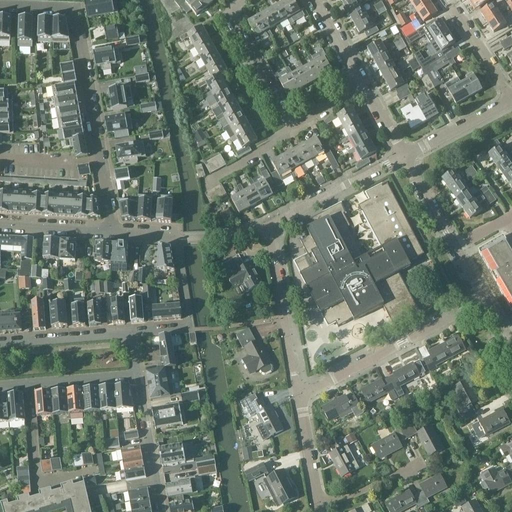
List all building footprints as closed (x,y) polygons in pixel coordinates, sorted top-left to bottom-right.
[(102,0),(91,0),(92,3),(85,5),(88,19),(118,14),(115,0),(111,0),(103,2),(102,0)] [(189,0),(188,1),(186,0),(176,0),(175,2),(180,8),(181,7),(187,14),(192,10),(197,16),(207,8),(200,0),(189,0)] [(293,0),(289,0),(281,4),(289,19),(287,20),(292,27),(295,25),(292,18),(299,14),(303,20),(306,19),(302,12),(301,13),(293,0)] [(346,0),(342,3),(347,12),(348,14),(361,6),(357,0),(346,0)] [(398,4),(395,0),(394,0),(388,4),(390,8),(398,4)] [(430,5),(426,0),(416,0),(411,4),(417,13),(430,5)] [(374,7),(376,11),(384,7),(381,3),(374,7)] [(279,25),(277,26),(281,33),(284,31),(281,24),(287,20),(289,19),(281,4),(270,10),(279,25)] [(436,15),(430,5),(417,13),(423,23),(436,15)] [(480,13),(486,24),(499,16),(502,14),(499,10),(497,12),(492,5),(480,13)] [(361,6),(348,14),(353,24),(367,17),(361,6)] [(384,8),(384,7),(376,11),(379,16),(386,12),(384,8)] [(270,10),(260,16),(268,31),(266,32),(269,37),(270,39),(273,37),(270,30),(277,26),(279,25),(270,10)] [(260,16),(248,22),(256,38),(255,38),(258,45),(262,43),(262,42),(269,37),(266,32),(268,31),(260,16)] [(396,20),(399,24),(406,20),(403,16),(396,20)] [(506,26),(499,16),(486,24),(493,34),(506,26)] [(12,18),(0,17),(0,41),(11,42),(12,18)] [(367,17),(353,24),(359,35),(364,33),(367,38),(378,32),(374,26),(372,27),(367,17)] [(26,22),(19,22),(18,45),(33,45),(34,19),(26,19),(26,22)] [(53,19),(40,19),(39,44),(52,44),(53,19)] [(66,20),(53,19),(52,44),(71,45),(66,20)] [(409,25),(406,20),(399,24),(401,29),(409,25)] [(427,32),(434,42),(448,34),(441,23),(427,32)] [(117,27),(105,29),(107,41),(119,39),(117,27)] [(194,47),(209,39),(203,27),(188,35),(187,34),(180,38),(182,41),(189,38),(193,45),(194,47)] [(420,39),(416,33),(404,40),(408,47),(420,39)] [(428,67),(444,57),(453,51),(450,47),(454,44),(448,34),(430,45),(436,54),(418,65),(422,71),(428,67)] [(511,46),(511,42),(510,38),(499,44),(504,52),(511,46)] [(201,58),(215,50),(209,39),(194,47),(193,45),(186,49),(188,52),(195,49),(199,56),(201,58)] [(396,48),(404,43),(401,39),(394,43),(396,48)] [(373,60),(387,53),(381,42),(368,49),(373,60)] [(406,48),(404,43),(396,48),(399,52),(406,48)] [(461,55),(457,49),(453,51),(444,57),(450,67),(451,69),(452,68),(455,66),(452,60),(461,55)] [(207,69),(221,61),(215,50),(201,58),(199,56),(193,60),(195,63),(201,59),(206,67),(207,69)] [(323,50),(319,52),(320,53),(312,57),(315,63),(313,64),(321,79),(333,73),(325,58),(326,57),(323,50)] [(286,51),(280,55),(282,60),(288,56),(286,51)] [(392,64),(397,61),(392,51),(373,60),(379,71),(392,64)] [(100,56),(103,72),(124,68),(121,52),(100,56)] [(321,79),(313,64),(315,63),(312,57),(311,56),(308,58),(312,65),(304,69),(302,70),(310,85),(321,79)] [(221,76),(228,72),(221,61),(207,69),(206,67),(199,71),(201,75),(208,70),(213,79),(221,76)] [(302,70),(304,69),(300,62),(297,64),(300,71),(293,75),(291,76),(299,91),(310,85),(302,70)] [(74,63),(60,66),(62,76),(75,73),(74,63)] [(379,71),(385,81),(403,71),(401,66),(396,69),(392,64),(379,71)] [(419,69),(417,64),(410,68),(412,72),(419,69)] [(441,82),(438,84),(428,67),(422,71),(425,77),(427,76),(428,78),(434,89),(444,84),(443,82),(442,81),(441,82)] [(291,76),(293,75),(289,68),(285,70),(289,77),(282,81),(278,74),(274,76),(278,83),(280,82),(288,97),(299,91),(291,76)] [(398,95),(408,90),(410,89),(407,83),(404,85),(401,79),(406,76),(403,71),(385,81),(391,92),(395,90),(398,95)] [(75,73),(62,76),(64,85),(75,83),(77,83),(75,73)] [(468,81),(461,85),(463,89),(469,99),(482,91),(472,74),(466,78),(468,81)] [(212,95),(227,87),(221,76),(213,79),(206,83),(205,81),(198,85),(200,89),(207,86),(211,93),(212,95)] [(434,89),(428,78),(422,81),(428,92),(434,89)] [(461,85),(457,79),(445,86),(456,106),(469,99),(463,89),(461,85)] [(64,85),(52,87),(54,98),(77,94),(75,83),(64,85)] [(110,88),(114,111),(127,109),(123,85),(110,88)] [(233,97),(227,87),(212,95),(211,93),(204,97),(206,100),(210,108),(217,104),(218,106),(233,97)] [(0,90),(0,102),(8,102),(8,91),(0,90)] [(411,96),(408,90),(397,96),(400,102),(407,98),(411,96)] [(77,94),(54,98),(56,109),(79,105),(77,94)] [(415,103),(411,96),(407,98),(412,106),(401,112),(407,123),(406,123),(408,125),(412,131),(426,123),(415,103)] [(224,117),(239,108),(233,97),(218,106),(217,104),(211,108),(212,112),(219,108),(223,115),(224,117)] [(8,102),(0,102),(0,112),(13,112),(13,101),(8,102)] [(419,101),(415,103),(426,123),(431,120),(432,121),(438,118),(438,116),(435,111),(436,110),(435,108),(434,108),(431,102),(423,107),(419,101)] [(79,105),(56,109),(57,120),(81,116),(79,105)] [(246,120),(239,108),(224,117),(223,115),(217,119),(219,123),(220,122),(224,129),(229,126),(231,128),(246,120)] [(352,109),(338,117),(337,115),(324,122),(326,126),(339,119),(343,127),(343,128),(359,120),(352,109)] [(13,112),(0,112),(0,123),(13,123),(13,112)] [(105,119),(108,133),(131,129),(129,115),(105,119)] [(81,116),(57,120),(59,131),(63,130),(83,127),(81,116)] [(224,129),(223,130),(225,133),(226,133),(231,140),(236,137),(237,139),(252,131),(246,120),(231,128),(229,126),(224,129)] [(365,131),(359,120),(343,128),(343,127),(336,131),(338,134),(345,130),(349,138),(350,140),(365,131)] [(13,123),(0,123),(0,134),(1,135),(14,135),(13,123)] [(83,127),(63,130),(65,141),(84,138),(83,127)] [(207,141),(202,131),(194,135),(199,145),(207,141)] [(258,142),(252,131),(237,139),(236,137),(231,140),(229,141),(231,145),(238,141),(243,150),(236,154),(239,159),(252,152),(249,147),(258,142)] [(350,140),(349,138),(342,142),(344,145),(351,142),(355,149),(356,151),(371,143),(365,131),(350,140)] [(162,132),(149,134),(150,141),(163,139),(162,132)] [(84,138),(69,140),(71,149),(74,148),(76,159),(88,157),(84,138)] [(316,159),(325,154),(334,170),(339,167),(327,145),(321,148),(317,139),(305,145),(314,160),(312,161),(316,167),(319,165),(316,159)] [(377,154),(371,143),(356,151),(355,149),(348,153),(350,156),(357,152),(362,162),(355,165),(358,171),(371,164),(369,160),(376,157),(375,155),(377,154)] [(116,148),(118,162),(142,158),(140,144),(116,148)] [(305,145),(295,151),(303,166),(300,167),(305,173),(308,172),(305,165),(314,160),(305,145)] [(488,155),(495,165),(507,157),(508,157),(501,147),(488,155)] [(303,166),(295,151),(284,157),(292,172),(290,173),(292,176),(294,179),(305,173),(300,167),(303,166)] [(226,166),(221,156),(215,159),(221,169),(226,166)] [(284,157),(272,163),(277,172),(271,175),(278,188),(284,185),(283,182),(292,177),(290,173),(292,172),(284,157)] [(495,165),(502,175),(511,168),(511,162),(508,157),(507,157),(495,165)] [(221,169),(215,159),(210,161),(216,172),(221,169)] [(216,172),(210,161),(205,164),(211,174),(216,172)] [(89,165),(77,167),(79,177),(91,175),(89,165)] [(202,165),(195,167),(200,179),(206,177),(202,165)] [(465,172),(468,176),(475,172),(472,168),(465,172)] [(509,185),(511,183),(511,168),(502,175),(509,185)] [(129,170),(115,172),(117,182),(124,181),(130,180),(129,170)] [(274,184),(267,171),(262,174),(266,181),(256,186),(254,187),(262,202),(273,196),(269,187),(274,184)] [(442,180),(449,190),(461,181),(454,171),(442,180)] [(475,172),(468,176),(470,180),(477,175),(475,172)] [(252,179),(250,180),(248,181),(252,188),(245,192),(243,193),(251,208),(262,202),(254,187),(256,186),(252,179)] [(124,181),(117,182),(118,191),(125,190),(124,181)] [(468,191),(461,181),(449,190),(456,199),(468,191)] [(245,192),(241,185),(237,187),(241,194),(232,199),(240,214),(251,208),(243,193),(245,192)] [(382,186),(367,194),(370,201),(359,207),(362,213),(363,212),(388,261),(373,266),(368,257),(369,257),(369,256),(364,259),(348,229),(351,227),(344,215),(345,214),(341,205),(325,213),(308,222),(311,228),(307,230),(310,237),(301,242),(308,256),(295,263),(328,327),(336,323),(338,328),(350,322),(350,321),(353,319),(354,321),(383,306),(393,326),(419,313),(396,270),(424,255),(388,185),(383,188),(382,186)] [(222,186),(216,189),(222,199),(227,196),(222,186)] [(468,191),(456,199),(462,209),(489,191),(486,187),(472,197),(468,191)] [(97,196),(0,189),(0,212),(101,219),(97,196)] [(222,199),(216,189),(211,191),(217,202),(222,199)] [(152,224),(176,225),(177,191),(161,190),(153,190),(152,224)] [(217,202),(211,191),(206,194),(212,205),(217,202)] [(489,191),(462,209),(470,220),(482,211),(478,205),(484,201),(488,206),(495,201),(489,191)] [(153,197),(138,196),(138,202),(137,221),(145,222),(145,219),(151,220),(153,197)] [(138,202),(118,202),(122,220),(137,221),(138,202)] [(223,221),(232,216),(228,209),(227,210),(226,209),(224,210),(225,211),(220,214),(223,221)] [(34,239),(0,236),(0,270),(1,270),(2,252),(22,253),(21,270),(17,270),(18,278),(32,279),(34,239)] [(511,250),(504,236),(478,251),(500,289),(499,289),(511,311),(511,250)] [(61,240),(45,239),(44,259),(59,260),(61,240)] [(77,241),(61,240),(59,260),(75,261),(77,241)] [(113,244),(97,243),(96,249),(95,249),(95,257),(96,257),(95,263),(111,264),(113,244)] [(129,245),(113,244),(111,264),(127,265),(129,245)] [(171,247),(159,247),(158,271),(175,272),(171,247)] [(236,257),(221,266),(229,280),(236,277),(238,281),(240,280),(247,293),(263,284),(252,263),(242,269),(236,257)] [(43,267),(33,267),(32,279),(42,279),(43,267)] [(147,270),(139,270),(138,285),(146,286),(147,270)] [(138,285),(139,274),(131,273),(127,285),(138,285)] [(30,279),(18,278),(19,290),(31,289),(30,279)] [(53,279),(43,279),(44,290),(53,289),(53,279)] [(73,282),(65,281),(66,293),(74,292),(73,282)] [(104,283),(95,283),(96,294),(105,294),(105,295),(104,283)] [(115,284),(104,283),(105,295),(111,294),(115,284)] [(153,286),(143,286),(144,300),(154,300),(153,286)] [(145,322),(143,299),(130,300),(132,323),(145,322)] [(84,300),(72,301),(73,314),(73,315),(73,316),(74,328),(86,327),(84,300)] [(124,300),(111,301),(113,318),(114,325),(126,324),(124,300)] [(44,302),(32,303),(34,331),(46,330),(44,302)] [(66,303),(50,304),(52,328),(68,327),(66,303)] [(100,304),(88,305),(90,327),(97,326),(97,323),(102,323),(100,304)] [(182,319),(181,306),(153,308),(154,322),(182,319)] [(0,333),(22,332),(21,315),(15,316),(15,317),(0,317),(0,333)] [(243,349),(245,348),(249,357),(242,361),(250,374),(257,371),(260,370),(262,373),(265,374),(271,371),(272,368),(270,364),(271,364),(258,341),(254,343),(247,330),(236,336),(243,349)] [(164,363),(165,370),(176,367),(174,355),(175,355),(172,336),(159,337),(161,360),(162,360),(162,363),(164,363)] [(458,336),(427,352),(430,357),(423,360),(430,372),(438,368),(437,366),(466,351),(458,336)] [(396,381),(390,384),(398,400),(404,396),(399,387),(420,377),(413,364),(393,375),(396,381)] [(151,400),(175,396),(173,383),(168,384),(165,370),(146,373),(151,400)] [(398,400),(390,384),(384,387),(381,381),(361,392),(367,404),(387,394),(392,403),(398,400)] [(454,388),(464,408),(460,410),(462,416),(474,410),(471,405),(477,402),(477,401),(467,381),(454,388)] [(130,386),(116,387),(118,411),(134,409),(130,386)] [(116,387),(101,388),(103,412),(118,411),(116,387)] [(101,388),(84,389),(86,413),(103,412),(101,388)] [(84,389),(68,391),(70,415),(86,413),(84,389)] [(68,391),(52,392),(54,416),(70,415),(68,391)] [(52,392),(35,393),(37,417),(54,416),(52,392)] [(198,392),(180,395),(182,405),(200,402),(198,392)] [(23,394),(7,395),(10,423),(25,422),(23,394)] [(7,395),(0,396),(0,424),(10,423),(7,395)] [(254,396),(241,403),(244,410),(246,408),(251,417),(257,414),(263,424),(256,428),(263,442),(283,431),(270,406),(266,408),(261,400),(257,402),(254,396)] [(362,412),(354,398),(348,401),(345,397),(322,409),(329,423),(341,416),(342,419),(353,413),(357,414),(362,412)] [(180,405),(152,410),(156,430),(183,425),(180,405)] [(476,415),(474,410),(462,416),(465,421),(476,415)] [(502,411),(479,423),(486,437),(509,424),(502,411)] [(406,440),(417,434),(411,423),(400,429),(406,440)] [(417,434),(430,457),(443,450),(430,427),(417,434)] [(400,444),(406,440),(400,429),(393,433),(394,435),(372,448),(379,461),(402,448),(400,444)] [(138,431),(124,433),(126,441),(139,439),(138,431)] [(358,441),(354,434),(346,438),(350,446),(358,441)] [(109,450),(120,448),(119,439),(108,441),(109,450)] [(358,469),(346,447),(345,447),(341,440),(330,447),(334,453),(329,456),(342,478),(358,469)] [(511,443),(505,447),(501,449),(506,457),(510,456),(511,460),(511,465),(509,467),(511,473),(511,443)] [(183,445),(159,450),(162,467),(170,466),(178,465),(186,463),(183,445)] [(141,448),(116,452),(118,462),(123,461),(143,458),(141,448)] [(92,454),(82,455),(84,467),(94,465),(92,454)] [(82,455),(72,457),(74,469),(84,467),(82,455)] [(214,457),(195,460),(197,468),(216,465),(214,457)] [(143,458),(123,461),(125,471),(144,468),(143,458)] [(60,459),(51,461),(53,473),(62,471),(60,459)] [(51,461),(41,462),(43,474),(53,473),(51,461)] [(267,473),(262,464),(251,471),(250,469),(245,471),(249,482),(267,473)] [(216,465),(197,468),(198,477),(217,474),(216,465)] [(29,467),(17,468),(18,476),(30,476),(29,467)] [(511,481),(511,473),(509,467),(503,470),(504,472),(497,475),(494,470),(481,477),(484,482),(481,484),(480,486),(482,490),(485,491),(488,489),(491,495),(511,484),(510,483),(511,481)] [(125,471),(119,472),(121,482),(146,478),(144,468),(125,471)] [(282,472),(264,481),(269,491),(272,497),(274,495),(279,505),(297,496),(289,480),(287,481),(282,472)] [(424,492),(418,495),(424,506),(430,503),(427,498),(447,488),(440,475),(420,486),(424,492)] [(30,476),(18,476),(19,486),(31,485),(30,476)] [(168,499),(176,497),(183,496),(198,493),(195,478),(178,481),(179,485),(166,487),(168,499)] [(3,511),(40,511),(56,507),(56,508),(63,507),(62,505),(71,503),(72,511),(91,511),(84,480),(83,480),(84,484),(74,487),(73,483),(61,486),(62,490),(53,493),(51,489),(39,493),(40,497),(31,500),(30,496),(17,499),(18,503),(9,506),(8,502),(1,504),(3,511)] [(31,485),(19,486),(20,498),(32,495),(31,494),(31,485)] [(148,489),(128,492),(130,502),(150,498),(148,489)] [(424,506),(418,495),(412,498),(409,492),(390,502),(394,511),(400,511),(416,504),(418,509),(424,506)] [(183,496),(176,497),(178,505),(169,506),(170,511),(194,511),(193,502),(185,504),(183,496)] [(151,509),(150,498),(130,502),(132,511),(151,509)] [(480,511),(475,502),(463,509),(464,511),(480,511)]
